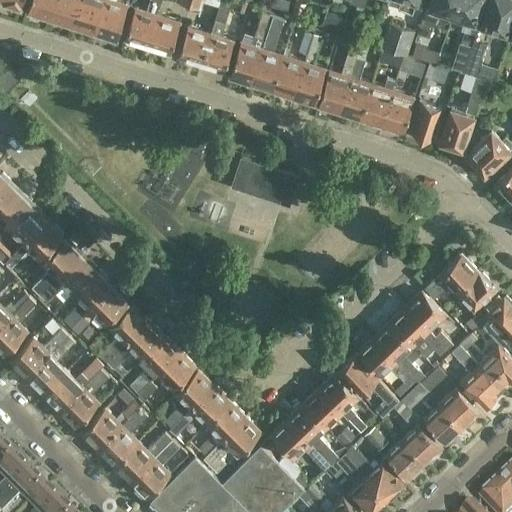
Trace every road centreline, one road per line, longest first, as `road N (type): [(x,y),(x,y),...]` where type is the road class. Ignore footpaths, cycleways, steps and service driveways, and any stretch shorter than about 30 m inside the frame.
road 1 (residential): [(0,119),(253,375),(277,381),(467,202)]
road 2 (residential): [(0,33),(440,173),(467,202)]
road 3 (residential): [(114,511),(0,396)]
road 4 (residential): [(511,423),(416,511)]
